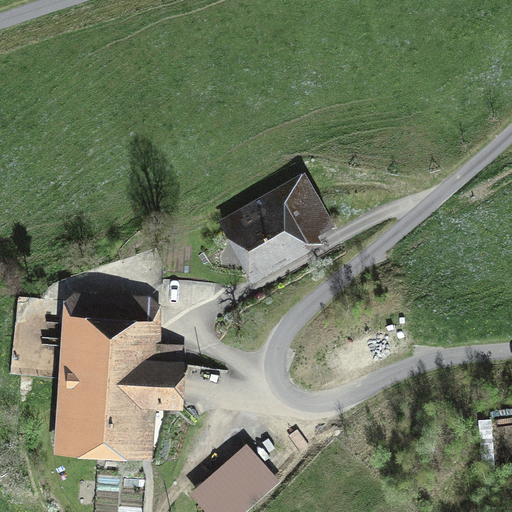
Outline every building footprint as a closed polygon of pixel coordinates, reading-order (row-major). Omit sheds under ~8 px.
[(228,216),(257,266),(328,225),(300,175),(228,216)] [(17,356),(61,361),(67,302),(26,298),(24,310),(44,312),(41,344),(18,342),(17,356)] [(74,440),(140,444),(143,400),(182,402),(185,365),(183,365),(185,345),(145,341),(149,303),(69,299),(63,386),(76,387),(74,440)] [(398,321),(356,336),(365,361),(407,346),(398,321)] [(240,511),(276,481),(248,451),(198,495),(212,511),(240,511)]
